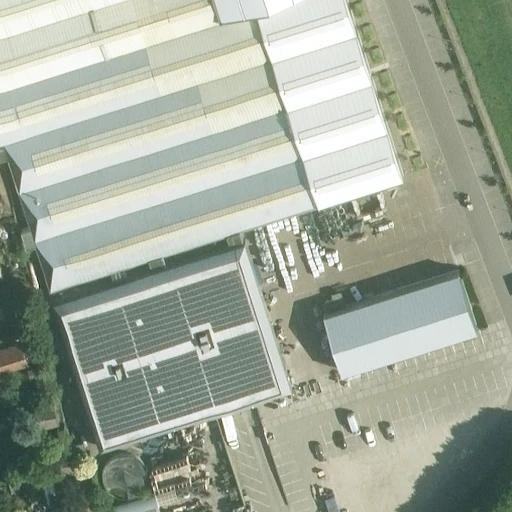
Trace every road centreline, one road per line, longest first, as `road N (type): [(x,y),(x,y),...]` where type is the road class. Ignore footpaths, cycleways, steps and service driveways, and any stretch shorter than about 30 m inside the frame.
road 1 (unknown): [(473,212),(319,265),(290,284),(291,328),(322,420)]
road 2 (unknown): [(511,346),(322,420)]
